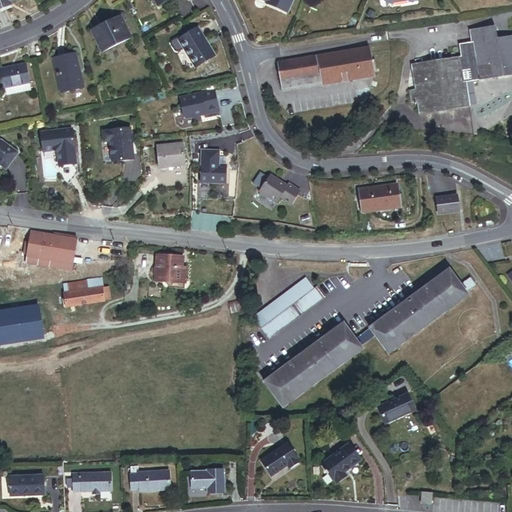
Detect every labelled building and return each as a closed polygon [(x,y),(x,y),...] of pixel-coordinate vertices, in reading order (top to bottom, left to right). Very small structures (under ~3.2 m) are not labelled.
[(12,0),(0,0),(0,8),(14,3),(12,0)] [(268,0),(268,2),(289,10),(293,0),(268,0)] [(0,8),(0,11),(15,5),(14,3),(0,8)] [(122,39),(131,34),(121,15),(112,20),(112,21),(102,25),(102,24),(93,28),(102,46),(121,36),(122,39)] [(196,66),(224,51),(208,22),(180,38),(196,66)] [(472,28),(474,42),(462,44),(464,57),(414,64),(418,89),(412,90),(414,104),(420,103),(422,115),(472,107),(468,82),(511,75),(511,35),(499,38),(497,25),(472,28)] [(102,46),(104,49),(132,36),(131,34),(122,39),(121,36),(102,46)] [(377,75),(372,47),(318,56),(322,82),(323,84),(377,75)] [(66,89),(85,84),(76,50),(54,56),(58,71),(61,70),(66,89)] [(283,88),(322,82),(318,56),(279,62),(283,88)] [(7,85),(32,80),(28,63),(4,67),(7,85)] [(32,80),(7,85),(9,92),(33,88),(32,80)] [(211,91),(177,98),(181,117),(184,119),(192,117),(193,122),(198,121),(196,115),(203,113),(203,112),(215,109),(211,91)] [(73,170),(69,126),(37,129),(38,148),(51,147),(54,174),(59,178),(73,170)] [(133,159),(130,127),(102,129),(103,140),(109,140),(111,161),(133,159)] [(179,140),(154,143),(157,167),(182,163),(179,140)] [(14,160),(0,145),(0,173),(0,174),(14,160)] [(214,151),(197,150),(195,182),(220,183),(221,165),(214,165),(214,151)] [(64,182),(73,172),(73,170),(59,178),(64,182)] [(285,199),(296,206),(305,191),(293,184),(292,186),(275,175),(263,194),(281,205),(285,199)] [(365,216),(403,211),(400,186),(362,192),(365,216)] [(442,215),(460,213),(458,198),(441,200),(442,215)] [(24,259),(67,264),(70,243),(48,241),(26,238),(25,253),(24,259)] [(24,259),(25,253),(17,252),(17,254),(10,253),(9,262),(16,263),(16,264),(20,264),(20,266),(32,267),(32,265),(66,269),(67,264),(24,259)] [(160,274),(192,275),(193,263),(186,262),(186,257),(161,256),(160,274)] [(377,337),(390,355),(469,298),(468,296),(461,287),(451,273),(371,330),(377,337)] [(253,318),(260,328),(314,289),(307,279),(253,318)] [(461,287),(468,296),(476,290),(470,281),(461,287)] [(260,330),(268,341),(326,299),(318,288),(260,330)] [(105,299),(106,315),(113,314),(113,312),(119,312),(118,298),(113,299),(112,289),(76,291),(77,300),(105,299)] [(73,317),(106,315),(105,299),(77,300),(71,301),(73,317)] [(0,311),(0,316),(41,313),(44,344),(51,343),(49,308),(0,311)] [(246,308),(235,311),(238,322),(249,319),(246,308)] [(0,347),(44,344),(41,313),(0,316),(0,347)] [(265,382),(283,408),(363,351),(361,348),(356,341),(344,325),(265,382)] [(356,341),(361,348),(377,337),(371,330),(356,341)] [(379,411),(386,426),(415,412),(407,397),(379,411)] [(288,466),(291,470),(300,464),(297,460),(297,459),(287,445),(262,463),(272,477),(288,466)] [(343,475),(360,464),(349,448),(321,466),(332,483),(333,482),(335,485),(345,479),(343,475)] [(139,492),(169,491),(169,472),(138,474),(138,475),(131,475),(132,490),(139,490),(139,492)] [(207,494),(224,494),(223,472),(207,472),(207,473),(192,474),(192,490),(207,490),(207,494)] [(80,492),(110,491),(110,473),(72,475),(73,491),(80,491),(80,492)] [(9,497),(42,495),(41,476),(8,478),(9,497)]
